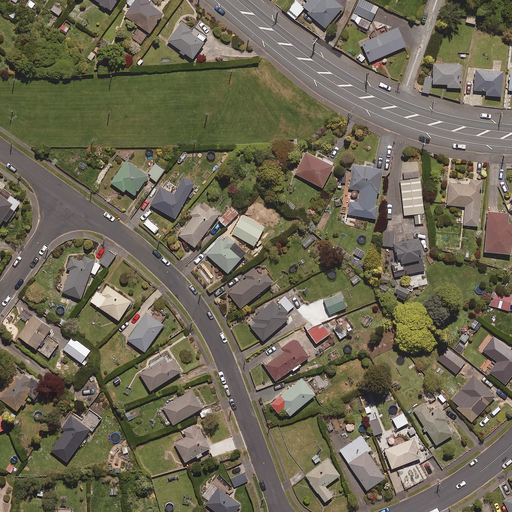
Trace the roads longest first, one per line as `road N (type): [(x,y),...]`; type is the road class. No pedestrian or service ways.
road 1 (residential): [(70,198),(154,260),(195,304),(284,511)]
road 2 (secondary): [(511,136),(434,123),(366,97),(232,0)]
road 3 (residential): [(401,511),(457,489),(511,449)]
road 4 (residential): [(0,298),(70,198)]
